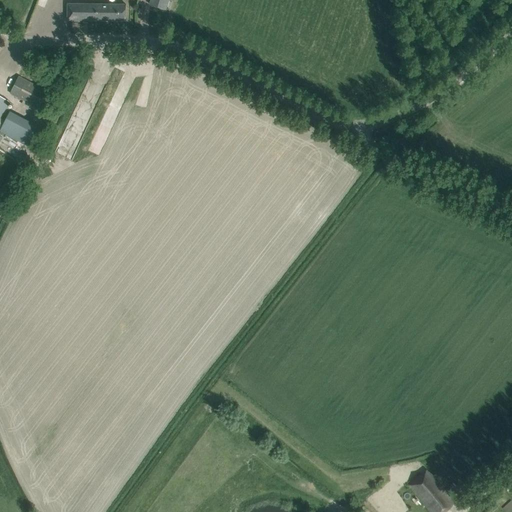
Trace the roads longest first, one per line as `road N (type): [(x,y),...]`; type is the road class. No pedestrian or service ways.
road 1 (unclassified): [(359,130),(185,50),(139,40),(37,40),(0,27)]
road 2 (unclassified): [(359,130),(438,93),(511,32)]
road 3 (unclassified): [(511,212),(387,156),(359,130)]
